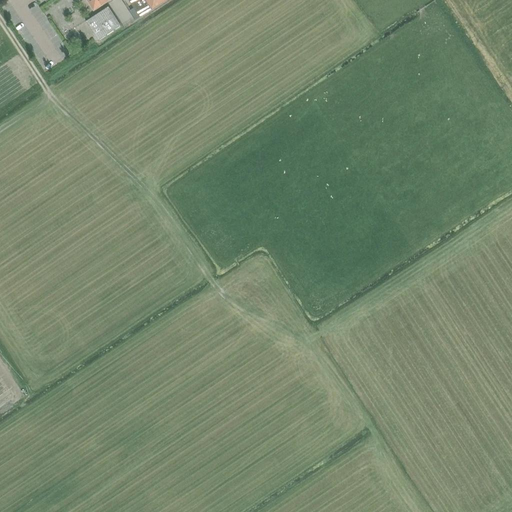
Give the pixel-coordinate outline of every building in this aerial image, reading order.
[(106,1),(107,0),(87,0),(94,10),(107,2),(106,1)] [(130,11),(136,20),(152,9),(166,0),(128,0),(134,8),(130,11)] [(98,41),(121,26),(109,6),(86,21),(98,41)] [(72,32),(66,34),(69,40),(74,38),(72,32)] [(51,65),(65,55),(51,34),(48,36),(50,39),(48,40),(55,50),(45,56),(51,65)]
